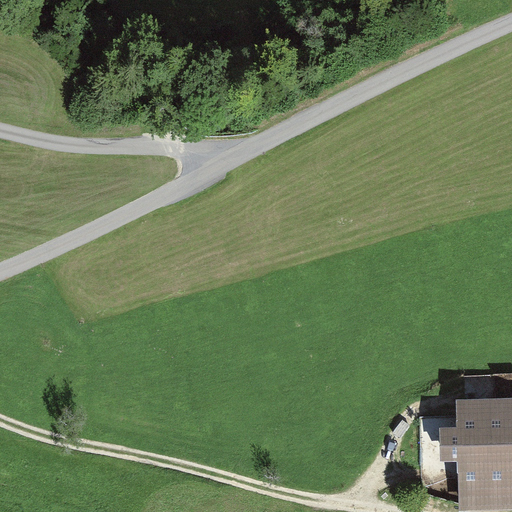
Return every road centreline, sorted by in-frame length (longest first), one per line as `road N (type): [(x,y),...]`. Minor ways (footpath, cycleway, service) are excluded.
road 1 (unclassified): [(0,271),(511,22)]
road 2 (track): [(0,417),(275,490),(391,511)]
road 3 (track): [(224,164),(182,149),(70,145),(0,128)]
